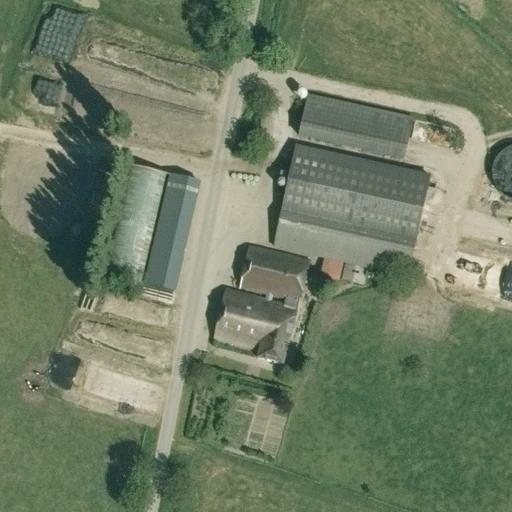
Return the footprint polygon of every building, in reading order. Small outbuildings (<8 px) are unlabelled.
[(299,141),(405,164),(414,121),(308,97),(299,141)] [(297,151),(274,251),(323,262),(320,277),(339,281),(342,266),(345,267),(341,282),(364,287),(367,272),(409,281),(421,228),(431,183),(297,151)] [(133,215),(133,220),(150,220),(150,168),(129,168),(130,215),(133,215)] [(142,289),(175,298),(201,185),(169,178),(142,289)] [(242,291),(300,305),(309,265),(251,251),(242,291)] [(284,368),(298,311),(271,305),(271,303),(227,292),(215,344),(259,354),(257,361),(284,368)]
